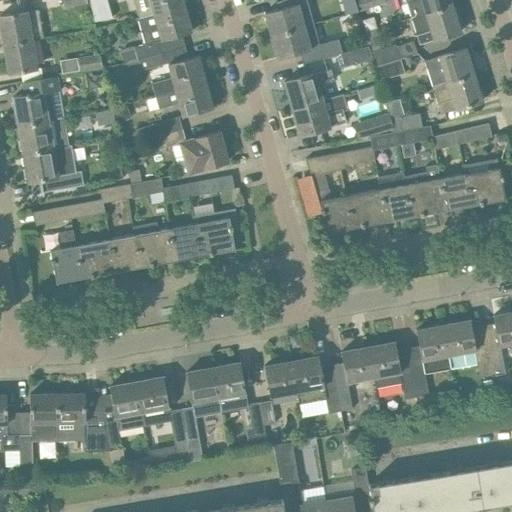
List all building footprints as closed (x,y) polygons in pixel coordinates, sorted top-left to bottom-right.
[(150,0),(154,14),(184,6),(181,0),(150,0)] [(294,0),(296,4),(264,13),(271,36),(304,27),(298,6),(317,0),(294,0)] [(384,0),(355,0),(359,11),(385,3),(384,0)] [(404,0),(411,19),(452,6),(450,0),(404,0)] [(119,49),(123,63),(185,46),(181,35),(191,32),(184,6),(154,14),(137,19),(145,43),(134,47),(133,45),(119,49)] [(452,6),(411,19),(419,45),(460,32),(452,6)] [(0,23),(4,45),(32,40),(43,38),(38,9),(0,15),(0,23)] [(310,48),(304,27),(271,36),(277,59),(309,50),(312,61),(341,52),(338,40),(310,48)] [(369,46),(376,67),(400,60),(400,58),(416,53),(413,41),(396,46),(396,45),(382,48),(377,30),(365,33),(369,46)] [(37,68),(32,40),(4,45),(9,73),(37,68)] [(188,56),(185,46),(123,63),(121,64),(124,75),(188,56)] [(380,80),(376,67),(369,46),(340,54),(344,67),(371,59),(377,81),(380,80)] [(432,87),(473,74),(465,47),(423,60),(432,87)] [(103,65),(101,53),(77,57),(79,72),(104,68),(103,65)] [(151,82),(155,96),(205,82),(197,55),(169,63),(172,77),(151,82)] [(400,60),(376,67),(380,80),(404,74),(400,60)] [(292,109),(323,100),(318,85),(335,80),(331,68),(303,76),(284,82),(292,109)] [(482,101),(473,74),(432,87),(440,114),(482,101)] [(13,97),(15,109),(12,110),(14,122),(17,121),(18,125),(64,117),(56,76),(23,82),(25,95),(13,97)] [(212,108),(205,82),(155,96),(158,108),(180,102),(183,116),(212,108)] [(347,109),(343,94),(323,100),(292,109),(299,135),(346,122),(343,111),(347,109)] [(115,123),(113,108),(95,111),(98,126),(115,123)] [(393,130),(388,112),(353,123),(358,138),(393,130)] [(391,117),(392,121),(396,132),(401,131),(422,128),(422,127),(419,113),(391,117)] [(68,146),(64,117),(18,125),(23,154),(68,146)] [(139,141),(147,139),(182,129),(178,117),(135,129),(139,141)] [(454,131),(457,144),(491,136),(488,123),(454,131)] [(433,136),(431,126),(422,128),(401,131),(403,144),(433,139),(433,136)] [(185,139),(182,129),(147,139),(150,150),(178,143),(187,173),(203,170),(202,168),(227,161),(219,131),(194,138),(193,137),(185,139)] [(401,131),(396,132),(388,133),(371,137),(373,146),(373,149),(403,144),(401,131)] [(433,139),(435,149),(457,144),(454,131),(433,136),(433,139)] [(68,146),(23,154),(28,182),(40,180),(42,192),(84,185),(81,171),(58,175),(56,162),(70,160),(68,146)] [(373,146),(342,152),(343,155),(344,158),(345,165),(375,159),(373,149),(373,146)] [(342,152),(305,159),(311,177),(324,173),(330,172),(345,168),(346,167),(345,165),(344,158),(343,155),(342,152)] [(418,199),(421,216),(446,211),(440,178),(437,164),(425,166),(426,172),(404,175),(409,201),(418,199)] [(499,167),(465,173),(468,191),(477,190),(480,205),(505,200),(501,179),(503,179),(502,175),(501,175),(499,167)] [(381,189),(387,222),(421,216),(418,199),(409,201),(404,175),(403,175),(403,172),(378,176),(381,189)] [(440,178),(446,211),(480,205),(477,190),(468,191),(465,173),(440,178)] [(197,181),(199,195),(233,189),(231,175),(197,181)] [(130,184),(133,197),(162,192),(164,201),(165,201),(163,189),(164,189),(164,187),(162,187),(161,178),(130,184)] [(165,201),(199,195),(197,181),(164,187),(164,189),(163,189),(165,201)] [(133,197),(130,184),(100,189),(102,199),(103,203),(103,202),(133,197)] [(331,198),(328,188),(315,192),(317,200),(320,200),(322,209),(320,209),(321,213),(322,213),(326,233),(362,227),(359,210),(349,213),(346,195),(331,198)] [(381,189),(346,195),(349,213),(359,210),(362,227),(387,222),(381,189)] [(102,199),(68,205),(71,219),(105,213),(103,203),(102,199)] [(71,219),(68,205),(33,211),(35,226),(71,219)] [(235,208),(192,215),(197,241),(207,239),(210,255),(235,250),(231,229),(238,228),(235,208)] [(170,228),(176,261),(210,255),(207,239),(197,241),(192,215),(193,224),(170,228)] [(151,265),(176,261),(170,228),(158,231),(157,222),(133,226),(135,235),(138,252),(149,249),(151,265)] [(56,283),(92,276),(89,260),(79,262),(76,245),(73,229),(58,232),(61,248),(50,250),(51,258),(50,259),(51,263),(52,263),(56,283)] [(151,265),(149,249),(138,252),(135,235),(111,239),(117,272),(151,265)] [(117,272),(111,239),(76,245),(79,262),(89,260),(92,276),(117,272)] [(511,343),(511,311),(492,315),(493,321),(498,346),(499,346),(511,343)] [(451,364),(477,359),(472,329),(471,325),(470,319),(444,324),(451,364)] [(493,375),(504,373),(500,350),(499,346),(498,346),(493,321),(483,323),(493,375)] [(477,359),(481,377),(493,375),(483,323),(471,325),(472,329),(477,359)] [(422,360),(424,373),(452,368),(451,364),(444,324),(416,330),(422,360)] [(368,347),(374,377),(375,387),(402,382),(395,342),(368,347)] [(347,382),(374,377),(368,347),(341,352),(342,361),(346,382),(347,382)] [(326,398),(325,391),(324,386),(320,365),(318,356),(291,361),(297,391),(299,403),(326,398)] [(297,391),(291,361),(264,366),(269,396),(297,391)] [(347,382),(346,382),(342,361),(332,363),(337,389),(337,390),(338,396),(341,411),(352,409),(347,382)] [(240,362),(213,367),(221,410),(248,405),(243,382),(240,362)] [(326,398),(329,414),(341,411),(338,396),(337,390),(337,389),(332,363),(320,365),(324,386),(325,391),(326,398)] [(213,367),(185,372),(192,407),(193,407),(194,415),(221,410),(213,367)] [(424,373),(413,375),(417,398),(429,395),(424,373)] [(417,398),(413,375),(401,377),(406,400),(417,398)] [(145,424),(170,420),(169,412),(169,407),(167,396),(163,376),(137,381),(142,412),(145,424)] [(109,445),(119,443),(117,430),(145,424),(142,412),(137,381),(109,386),(113,408),(113,410),(102,410),(109,445)] [(57,393),(29,394),(30,412),(18,412),(19,436),(31,435),(58,434),(57,393)] [(109,449),(109,445),(102,410),(85,410),(84,393),(57,393),(58,434),(84,434),(85,451),(110,450),(109,449)] [(0,441),(0,449),(19,449),(19,436),(18,412),(6,412),(6,395),(0,394),(0,441)] [(271,401),(259,404),(264,425),(275,423),(271,401)] [(264,425),(259,404),(248,406),(252,428),(264,425)] [(192,407),(181,409),(190,460),(202,458),(197,430),(194,415),(193,407),(192,407)] [(152,466),(190,460),(181,409),(169,412),(170,420),(173,435),(176,450),(150,454),(152,466)] [(355,444),(347,445),(349,456),(357,455),(355,444)] [(511,500),(511,463),(511,461),(440,474),(446,511),(511,500)] [(35,479),(34,463),(20,464),(21,479),(35,479)] [(356,495),(326,500),(327,511),(353,511),(352,507),(371,504),(369,487),(365,468),(352,470),(356,495)] [(444,511),(446,511),(440,474),(369,487),(370,496),(371,504),(372,511),(444,511)] [(327,511),(326,500),(296,505),(292,480),(279,482),(282,499),(284,511),(327,511)] [(30,481),(17,482),(18,495),(31,495),(30,481)] [(3,484),(4,494),(16,493),(14,483),(3,484)] [(284,511),(282,499),(210,511),(284,511)]
